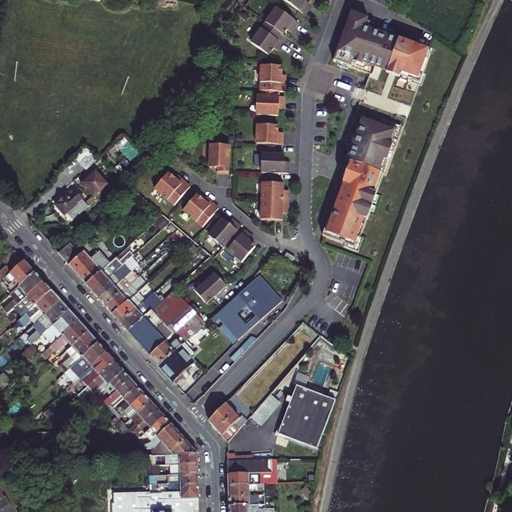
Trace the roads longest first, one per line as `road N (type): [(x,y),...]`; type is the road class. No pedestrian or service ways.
road 1 (residential): [(192,421),(0,205)]
road 2 (residential): [(308,243),(308,97),(342,0)]
road 3 (residential): [(192,421),(315,293),(320,268),(308,243)]
road 4 (residential): [(308,243),(266,239),(192,175)]
